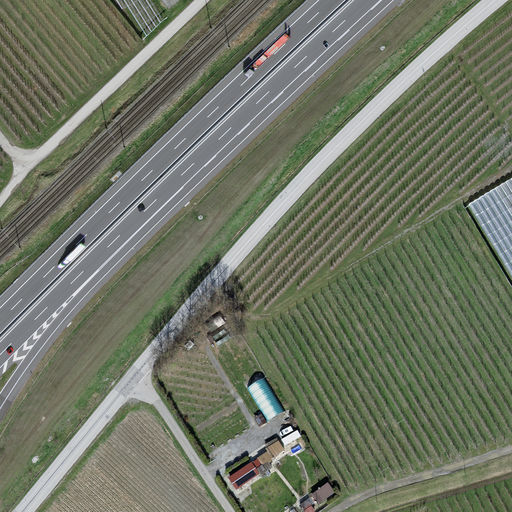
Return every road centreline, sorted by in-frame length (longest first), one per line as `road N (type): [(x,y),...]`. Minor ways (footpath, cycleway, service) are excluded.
road 1 (unclassified): [(494,0),(302,179),(23,511)]
road 2 (motorway): [(0,355),(367,0)]
road 3 (motorway): [(332,0),(0,320)]
road 4 (unknown): [(511,178),(274,318),(252,316),(215,276)]
road 5 (unclassified): [(22,166),(198,0)]
road 6 (track): [(333,511),(388,486),(511,449)]
road 7 (track): [(136,372),(232,511)]
